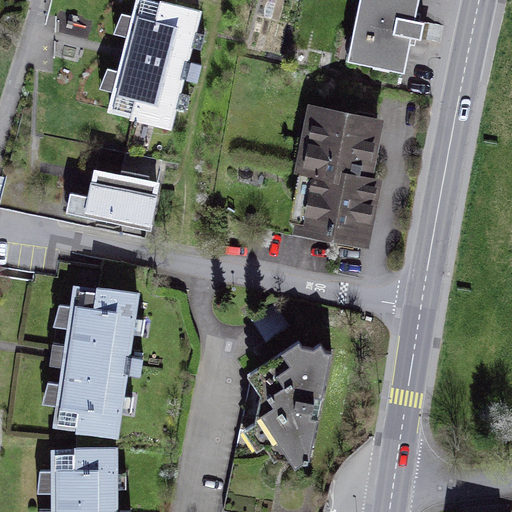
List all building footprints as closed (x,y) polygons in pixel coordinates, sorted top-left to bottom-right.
[(360,0),(348,58),(404,70),(412,32),(419,33),(422,18),(415,16),(418,0),(360,0)] [(165,126),(189,17),(134,5),(109,113),(165,126)] [(363,236),(385,112),(315,99),(293,224),(363,236)] [(149,229),(161,177),(79,159),(67,210),(149,229)] [(146,303),(69,293),(53,422),(130,432),(146,303)] [(321,353),(291,347),(253,377),(273,409),(251,422),(284,474),(300,465),(321,353)] [(127,511),(127,453),(53,453),(52,511),(127,511)]
